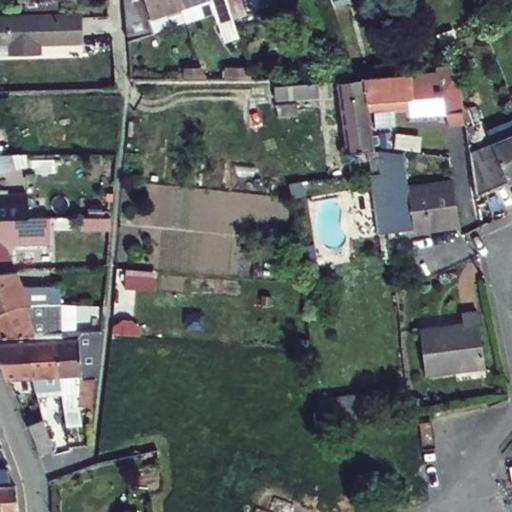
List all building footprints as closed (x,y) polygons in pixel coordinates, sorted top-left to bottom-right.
[(18,0),(19,5),(26,5),(25,13),(58,10),(56,0),(18,0)] [(176,0),(125,0),(131,39),(185,23),(176,0)] [(176,0),(185,23),(213,12),(221,34),(236,29),(229,8),(225,0),(176,0)] [(75,19),(22,23),(23,45),(76,42),(75,19)] [(23,45),(22,23),(0,24),(0,44),(10,44),(10,59),(23,58),(23,45)] [(80,56),(80,43),(40,45),(40,57),(80,56)] [(235,64),(248,64),(242,47),(230,51),(235,64)] [(293,48),(268,49),(268,63),(293,62),(293,48)] [(178,66),(200,65),(195,52),(175,59),(178,66)] [(454,115),(446,65),(358,71),(362,97),(367,97),(369,113),(389,111),(387,94),(431,89),(433,107),(435,107),(437,119),(454,117),(454,115)] [(362,97),(358,71),(332,74),(341,148),(368,144),(362,97)] [(327,87),(327,76),(273,77),(274,86),(327,87)] [(389,111),(390,119),(434,113),(433,107),(431,89),(387,94),(389,111)] [(466,98),(452,100),(454,115),(469,112),(466,98)] [(416,130),(391,130),(390,145),(415,145),(416,130)] [(509,184),(511,188),(511,187),(511,137),(466,156),(473,199),(509,184)] [(434,220),(451,218),(446,187),(402,194),(397,147),(372,146),(377,181),(367,182),(373,225),(433,216),(434,220)] [(0,173),(22,165),(16,153),(0,152),(0,223),(33,222),(32,198),(0,198),(0,173)] [(302,193),(315,270),(358,262),(345,185),(302,193)] [(272,228),(272,194),(211,192),(211,219),(254,220),(254,227),(272,228)] [(34,293),(24,268),(7,268),(0,270),(0,314),(26,305),(37,305),(60,305),(59,292),(34,293)] [(56,324),(45,324),(37,305),(26,305),(0,314),(0,339),(77,334),(76,317),(56,318),(56,324)] [(437,335),(437,330),(419,333),(426,378),(486,369),(478,315),(461,317),(463,331),(437,335)] [(91,405),(99,337),(54,342),(59,378),(81,375),(78,405),(91,405)] [(59,378),(54,342),(27,346),(33,381),(36,394),(61,391),(59,378)] [(27,346),(0,349),(0,373),(5,386),(33,381),(27,346)] [(30,424),(43,454),(49,452),(43,418),(30,424)] [(6,471),(0,471),(0,485),(12,485),(6,471)] [(16,511),(16,490),(15,485),(12,485),(0,485),(0,511),(16,511)]
